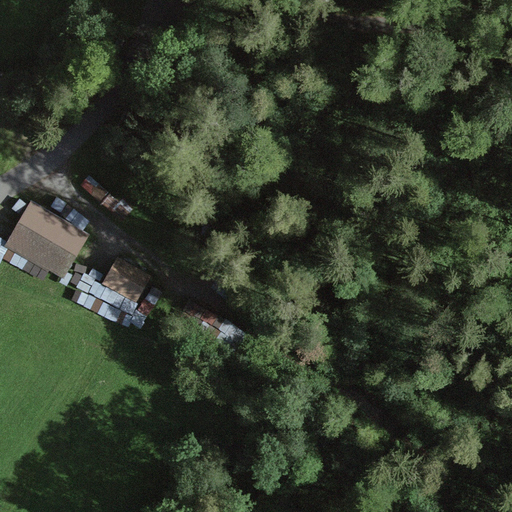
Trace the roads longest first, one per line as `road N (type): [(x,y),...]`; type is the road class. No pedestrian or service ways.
road 1 (track): [(511,16),(444,24),(337,21),(173,0)]
road 2 (unclassified): [(0,190),(91,112),(154,0)]
